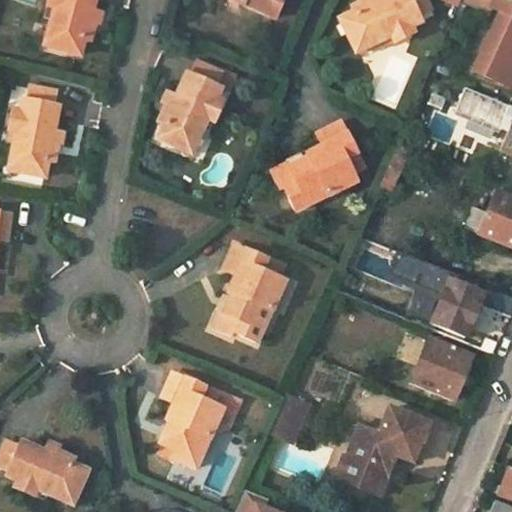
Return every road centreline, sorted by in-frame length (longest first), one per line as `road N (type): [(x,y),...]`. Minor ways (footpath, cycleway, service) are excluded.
road 1 (residential): [(149,0),(93,278)]
road 2 (residential): [(130,315),(108,350),(66,343),(58,301),(77,281),(93,278)]
